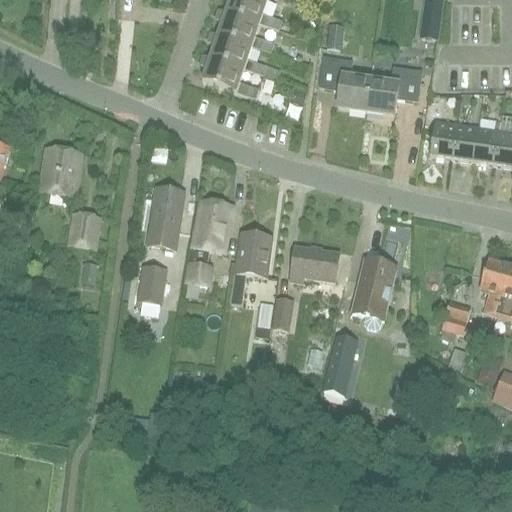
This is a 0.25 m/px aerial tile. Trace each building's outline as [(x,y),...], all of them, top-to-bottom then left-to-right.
[(228,0),(229,0),(225,13),(259,26),(278,34),(282,23),(263,17),(268,2),(262,0),(228,0)] [(426,0),(423,24),(441,26),(444,2),(426,0)] [(250,49),(270,56),(274,46),(254,39),(259,26),(225,13),(224,13),(218,10),(216,16),(218,16),(216,22),(221,24),(217,36),(250,49)] [(327,52),(342,54),(345,30),(330,28),(327,52)] [(250,49),(217,36),(210,33),(208,38),(210,39),(208,44),(213,46),(209,58),(243,71),(262,78),(266,68),(246,61),(250,49)] [(209,58),(202,56),(200,61),(202,61),(200,67),(205,69),(200,82),(254,101),(258,91),(238,84),(243,71),(209,58)] [(366,116),(371,84),(350,82),(352,66),(323,62),(319,92),(340,95),(337,112),(366,116)] [(391,87),(371,84),(366,116),(395,120),(397,103),(418,105),(422,75),(394,71),(391,87)] [(297,92),(294,103),(303,106),(306,95),(297,92)] [(429,96),(427,107),(439,109),(441,99),(441,97),(432,96),(429,96)] [(426,123),(440,123),(440,111),(425,112),(426,123)] [(452,163),(457,129),(435,125),(430,159),(452,163)] [(457,129),(452,163),(474,166),(479,132),(457,129)] [(500,135),(479,132),(474,166),(495,169),(500,135)] [(511,136),(500,135),(495,169),(511,171),(511,136)] [(0,178),(9,151),(0,147),(0,178)] [(40,195),(74,200),(81,157),(47,151),(40,195)] [(148,248),(175,253),(184,196),(157,192),(148,248)] [(197,302),(200,288),(207,290),(210,270),(206,270),(209,254),(223,257),(231,210),(202,204),(187,286),(188,286),(186,300),(197,302)] [(70,249),(94,253),(99,221),(75,217),(70,249)] [(241,308),(244,290),(246,278),(267,281),(272,242),(241,238),(237,264),(234,285),(231,307),(241,308)] [(304,281),(335,286),(339,257),(296,250),(290,284),(303,286),(304,281)] [(380,330),(382,324),(384,324),(396,271),(365,263),(352,316),(365,319),(363,326),(367,332),(375,334),(380,330)] [(494,319),(508,270),(488,264),(480,292),(490,295),(484,316),(494,319)] [(80,291),(93,292),(96,271),(82,269),(80,291)] [(136,305),(162,309),(168,274),(142,270),(136,305)] [(511,270),(508,270),(494,319),(511,323),(511,270)] [(289,335),(293,304),(278,302),(273,332),(289,335)] [(269,331),(272,308),(260,306),(257,329),(269,331)] [(463,339),(470,312),(448,306),(441,333),(442,333),(440,340),(454,344),(455,337),(463,339)] [(339,320),(327,374),(347,379),(360,325),(339,320)] [(257,329),(256,340),(268,342),(269,331),(257,329)] [(474,340),(471,351),(481,354),(484,343),(474,340)] [(307,357),(308,373),(322,372),(321,356),(307,357)] [(503,362),(489,357),(478,383),(492,389),(503,362)] [(511,377),(504,374),(491,405),(511,414),(511,412),(511,377)] [(460,387),(457,396),(467,400),(470,391),(460,387)] [(397,400),(395,410),(416,415),(419,404),(397,400)] [(125,421),(123,438),(147,442),(147,443),(158,444),(160,445),(163,419),(162,419),(150,417),(150,424),(125,421)] [(155,486),(150,511),(207,511),(210,495),(155,486)] [(253,499),(250,511),(300,511),(302,505),(253,499)]
